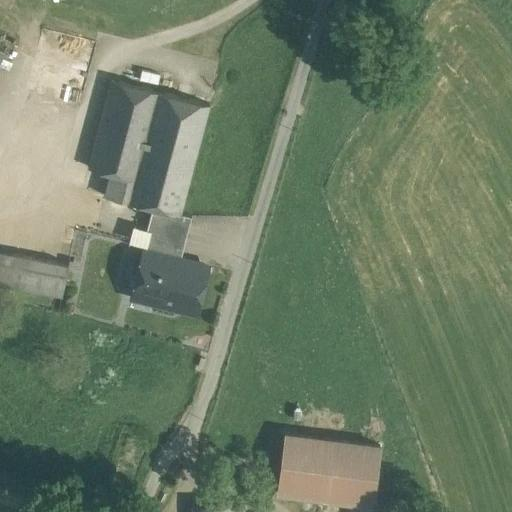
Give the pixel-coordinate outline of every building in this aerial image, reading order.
[(210,104),(112,80),(89,167),(110,173),(105,196),(153,208),(165,211),(181,215),(181,213),(210,104)] [(183,248),(157,241),(165,211),(153,208),(147,229),(150,230),(135,290),(153,295),(152,301),(195,312),(207,265),(181,259),(183,248)] [(181,215),(165,211),(157,241),(183,248),(192,216),(181,213),(181,215)] [(69,264),(0,250),(0,282),(62,295),(69,264)] [(71,259),(69,277),(80,278),(82,261),(71,259)] [(380,445),(285,433),(278,492),(373,505),(380,445)]
